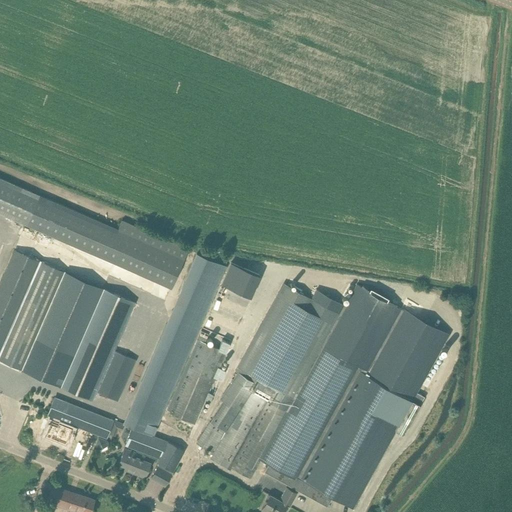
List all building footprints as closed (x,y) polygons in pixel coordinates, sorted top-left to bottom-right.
[(118,228),(0,177),(0,213),(171,288),(188,250),(122,220),(118,228)] [(135,303),(14,250),(0,283),(0,359),(92,399),(97,390),(114,350),(135,303)] [(230,262),(221,284),(251,296),(260,274),(230,262)] [(111,266),(108,274),(141,287),(143,283),(147,285),(145,290),(159,296),(162,287),(111,266)] [(417,393),(449,335),(428,323),(429,321),(426,320),(425,322),(392,303),(393,301),(390,300),(389,302),(357,284),(345,304),(340,314),(312,298),(284,282),(237,366),(235,370),(238,372),(220,399),(224,402),(210,422),(208,421),(196,444),(211,452),(213,453),(210,459),(230,470),(231,468),(250,478),(261,458),(269,462),(264,473),(327,507),(332,497),(353,508),(397,430),(404,435),(425,397),(417,393)] [(345,304),(317,288),(312,298),(340,314),(345,304)] [(223,316),(240,322),(246,307),(247,308),(250,299),(236,293),(233,301),(238,303),(236,311),(227,307),(223,316)] [(198,338),(167,410),(170,411),(169,413),(195,424),(226,351),(223,349),(201,339),(198,338)] [(97,390),(117,400),(136,359),(114,350),(97,390)] [(143,377),(129,408),(160,421),(173,389),(143,377)] [(55,396),(47,415),(107,439),(114,420),(55,396)] [(51,422),(45,419),(42,428),(47,431),(46,435),(65,443),(72,428),(52,420),(51,422)] [(132,427),(125,445),(159,458),(156,462),(159,463),(151,478),(164,485),(172,471),(184,450),(168,442),(154,436),(132,427)] [(118,463),(137,471),(136,474),(145,477),(150,463),(130,455),(131,451),(124,448),(118,463)] [(49,495),(47,502),(74,511),(73,511),(89,511),(91,509),(94,499),(52,485),(49,495)] [(266,501),(261,509),(265,511),(282,511),(287,505),(289,506),(296,493),(286,487),(279,500),(270,495),(267,501),(266,501)]
